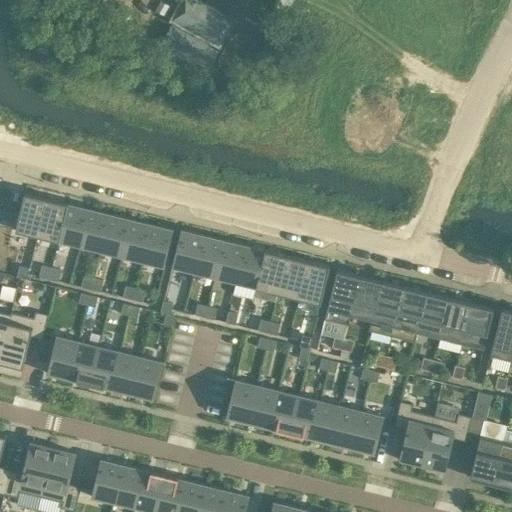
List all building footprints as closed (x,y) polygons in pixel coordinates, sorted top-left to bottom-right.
[(102,2),(100,0),(91,11),(130,45),(139,34),(123,20),(102,2)] [(116,0),(103,0),(102,2),(123,20),(130,12),(116,0)] [(196,0),(180,0),(171,18),(218,45),(232,20),(196,0)] [(219,0),(218,3),(240,15),(248,0),(219,0)] [(161,1),(155,11),(164,16),(169,6),(161,1)] [(241,21),(233,36),(252,47),(261,32),(241,21)] [(210,70),(220,52),(172,26),(162,44),(210,70)] [(228,39),(222,50),(242,60),(247,50),(228,39)] [(236,71),(242,60),(222,50),(217,60),(236,71)] [(37,235),(46,197),(41,196),(24,192),(15,229),(37,235)] [(58,240),(67,202),(62,201),(46,197),(37,235),(58,240)] [(58,240),(79,245),(88,208),(83,207),(67,202),(58,240)] [(88,208),(79,245),(100,250),(109,213),(104,212),(88,208)] [(109,213),(100,250),(121,255),(130,218),(125,217),(109,213)] [(146,222),(130,218),(121,255),(142,261),(151,223),(146,222)] [(173,229),(151,223),(142,261),(163,266),(173,229)] [(193,271),(203,234),(200,233),(181,228),(176,247),(171,266),(193,271)] [(203,234),(193,271),(214,276),(224,239),(203,234)] [(235,282),(245,244),(224,239),(214,276),(235,282)] [(236,282),(233,293),(253,298),(256,287),(266,249),(245,244),(235,282),(236,282)] [(266,249),(256,287),(277,292),(287,254),(266,249)] [(298,297),(308,260),(304,259),(287,254),(277,292),(298,297)] [(308,260),(298,297),(320,302),(329,265),(327,265),(308,260)] [(39,276),(48,278),(51,267),(41,264),(39,276)] [(16,277),(26,279),(29,267),(19,265),(16,277)] [(61,269),(51,267),(48,278),(58,281),(61,269)] [(359,275),(336,269),(324,319),(348,325),(351,315),(350,315),(359,275)] [(90,289),(93,277),(84,275),(81,286),(90,289)] [(382,280),(359,275),(350,315),(351,315),(371,320),(372,320),(382,280)] [(93,277),(90,289),(100,291),(103,279),(93,277)] [(404,286),(382,280),(372,320),(371,320),(368,330),(391,335),(404,286)] [(123,297),(132,299),(135,287),(125,285),(123,297)] [(404,286),(391,335),(415,341),(417,331),(416,331),(426,291),(404,286)] [(145,290),(135,287),(132,299),(142,301),(145,290)] [(81,290),(78,303),(87,305),(90,292),(81,290)] [(417,331),(415,341),(436,346),(438,337),(448,296),(426,291),(416,331),(417,331)] [(90,292),(87,305),(95,307),(98,294),(90,292)] [(440,337),(438,347),(459,352),(461,342),(460,342),(470,302),(448,296),(438,337),(440,337)] [(166,313),(170,314),(172,303),(163,300),(160,312),(166,313)] [(493,308),(470,302),(460,342),(461,342),(483,348),(493,308)] [(123,303),(120,313),(129,315),(131,305),(123,303)] [(195,314),(204,317),(207,305),(197,303),(195,314)] [(131,305),(129,315),(137,317),(139,307),(131,305)] [(217,308),(207,305),(204,317),(214,319),(217,308)] [(511,310),(501,308),(489,356),(511,361),(511,355),(511,310)] [(225,322),(235,324),(238,313),(228,310),(225,322)] [(50,314),(37,311),(33,326),(11,321),(1,361),(24,367),(32,336),(44,339),(50,314)] [(166,314),(163,324),(171,326),(174,316),(166,314)] [(0,318),(0,360),(1,361),(11,321),(0,318)] [(267,332),(270,321),(260,318),(258,330),(267,332)] [(270,321),(267,332),(277,335),(280,323),(270,321)] [(56,335),(47,373),(69,378),(78,340),(56,335)] [(299,346),(309,349),(312,337),(302,335),(299,346)] [(334,335),(332,347),(341,349),(344,337),(334,335)] [(260,336),(257,347),(265,349),(268,338),(260,336)] [(354,340),(344,337),(341,349),(351,351),(354,340)] [(268,338),(265,349),(274,351),(276,340),(268,338)] [(78,340),(69,378),(90,383),(99,345),(78,340)] [(99,345),(90,383),(111,388),(120,350),(99,345)] [(301,347),(298,357),(307,359),(310,349),(301,347)] [(120,350),(111,388),(132,393),(141,355),(120,350)] [(384,367),(387,355),(377,353),(374,365),(381,366),(384,367)] [(141,355),(132,393),(154,399),(163,361),(141,355)] [(396,358),(387,355),(384,367),(393,369),(396,358)] [(423,357),(420,369),(430,371),(433,359),(423,357)] [(321,358),(319,368),(327,370),(329,360),(321,358)] [(442,362),(433,359),(430,371),(439,373),(442,362)] [(329,360),(327,370),(335,372),(338,362),(329,360)] [(455,365),(452,376),(461,379),(464,367),(455,365)] [(363,368),(361,378),(369,380),(371,370),(363,368)] [(371,370),(369,380),(377,382),(379,372),(371,370)] [(495,387),(504,389),(507,378),(498,375),(495,387)] [(235,379),(225,417),(247,422),(257,384),(235,379)] [(257,384),(247,422),(268,427),(278,389),(257,384)] [(278,389),(268,427),(289,432),(299,394),(278,389)] [(299,394),(289,432),(310,437),(320,399),(299,394)] [(320,399),(310,437),(331,443),(341,405),(320,399)] [(400,400),(394,425),(406,428),(398,459),(422,465),(431,424),(409,419),(412,403),(400,400)] [(341,405),(331,443),(352,448),(362,410),(341,405)] [(362,410),(352,448),(374,453),(384,415),(362,410)] [(431,424),(422,465),(445,470),(453,437),(466,440),(472,416),(458,413),(454,430),(431,424)] [(472,416),(466,440),(477,443),(469,477),(492,482),(502,442),(505,429),(506,427),(483,421),(484,419),(472,416)] [(0,433),(0,492),(4,493),(10,469),(0,466),(0,458),(6,435),(0,433)] [(10,469),(4,493),(18,497),(20,491),(41,496),(53,446),(30,441),(22,472),(10,469)] [(511,443),(502,442),(492,482),(511,487),(511,443)] [(53,446),(41,496),(62,501),(60,507),(74,511),(81,486),(68,483),(76,452),(53,446)] [(100,458),(91,496),(113,501),(122,463),(100,458)] [(122,463),(113,501),(134,506),(143,468),(122,463)] [(143,468),(134,506),(155,511),(164,474),(143,468)] [(164,474),(155,511),(157,511),(176,511),(185,479),(164,474)] [(185,479),(176,511),(199,511),(206,484),(185,479)] [(206,484),(199,511),(221,511),(227,489),(206,484)] [(227,489),(221,511),(244,511),(249,494),(227,489)] [(273,500),(270,511),(293,511),(295,506),(273,500)]
